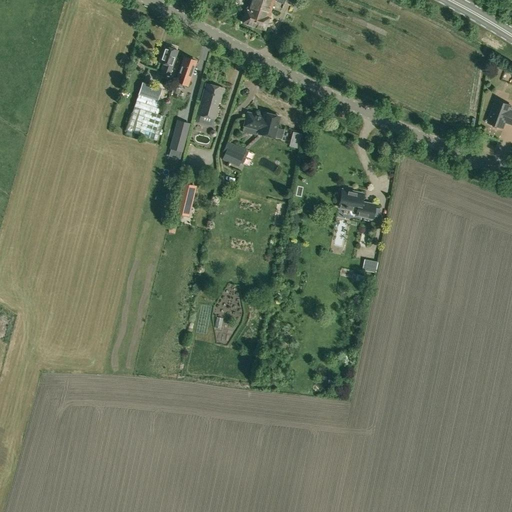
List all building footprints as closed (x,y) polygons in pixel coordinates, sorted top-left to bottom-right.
[(249,0),(242,22),(264,30),(274,0),(249,0)] [(163,64),(160,74),(169,77),(177,51),(175,50),(176,49),(175,47),(168,45),(166,46),(166,47),(164,47),(159,63),(163,64)] [(184,57),(176,82),(188,86),(196,61),(184,57)] [(138,94),(126,131),(127,131),(135,134),(157,141),(165,116),(164,116),(158,114),(162,102),(158,101),(162,89),(142,82),(138,94)] [(216,119),(219,108),(224,89),(206,84),(200,103),(198,115),(216,119)] [(172,117),(185,117),(186,93),(173,93),(172,117)] [(511,124),(511,110),(510,110),(511,106),(496,100),(488,122),(492,124),(492,125),(493,126),(495,127),(496,128),(497,128),(498,127),(499,127),(500,127),(503,128),(505,122),(511,124)] [(280,117),(264,113),(263,117),(248,113),(245,126),(260,130),(259,133),(275,137),(280,117)] [(179,121),(171,149),(178,151),(176,158),(179,158),(181,152),(189,124),(179,121)] [(289,139),(291,132),(285,131),(283,138),(289,139)] [(225,152),(222,160),(237,166),(244,150),(227,143),(223,151),(225,152)] [(189,215),(192,203),(189,202),(192,186),(182,184),(175,212),(189,215)] [(342,190),(338,207),(357,211),(356,215),(373,218),(373,216),(378,217),(380,210),(375,208),(375,205),(361,202),(363,194),(342,190)]
